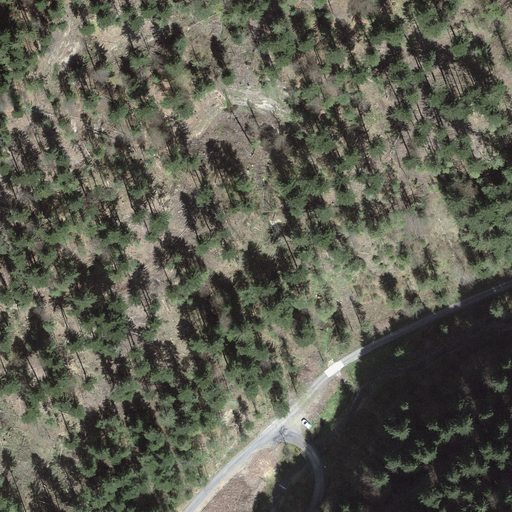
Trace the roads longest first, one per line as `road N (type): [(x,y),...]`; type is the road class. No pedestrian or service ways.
road 1 (track): [(511,280),(414,320),(343,362),(281,435)]
road 2 (unclassified): [(310,511),(317,467),(304,445),(281,435),(254,446),(187,511)]
